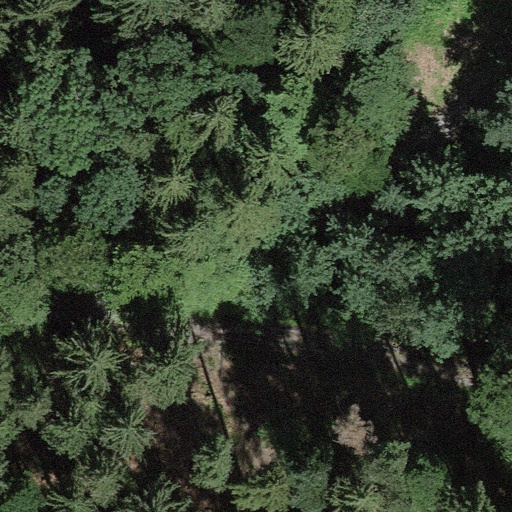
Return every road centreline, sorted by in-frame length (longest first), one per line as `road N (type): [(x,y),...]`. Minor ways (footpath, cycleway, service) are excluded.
road 1 (track): [(0,318),(176,300),(347,219),(511,68)]
road 2 (track): [(511,370),(472,352),(176,300)]
